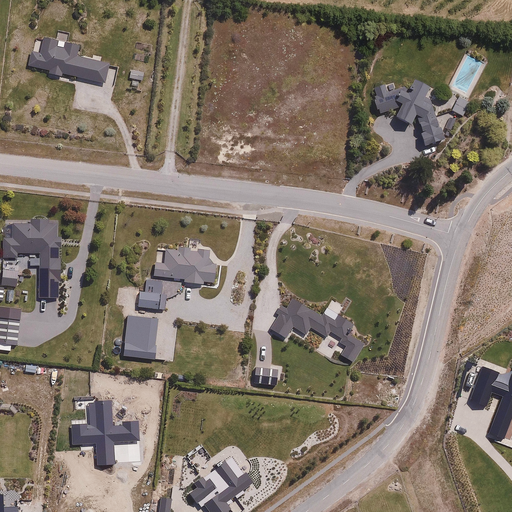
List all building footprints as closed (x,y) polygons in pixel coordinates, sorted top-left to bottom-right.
[(29,67),(51,72),(49,79),(61,82),(63,75),(104,86),(109,65),(75,56),(78,45),(64,42),(62,47),(54,45),(56,38),(45,36),(42,48),(34,46),(29,67)] [(412,129),(416,117),(427,149),(444,144),(424,85),(387,94),(386,88),(372,92),(378,115),(399,108),(394,121),(412,129)] [(469,103),(459,98),(452,114),(463,118),(469,103)] [(17,253),(40,253),(40,283),(61,283),(61,258),(58,258),(58,238),(55,238),(55,224),(7,223),(7,237),(3,237),(3,259),(17,259),(17,253)] [(214,268),(208,267),(210,253),(167,248),(166,262),(154,261),(153,277),(184,281),(184,283),(203,285),(203,283),(212,284),(214,268)] [(17,272),(3,271),(2,287),(16,288),(17,272)] [(160,293),(138,292),(137,309),(159,310),(160,293)] [(329,335),(343,343),(341,346),(345,349),(340,357),(353,365),(364,347),(347,336),(349,334),(346,332),(351,326),(338,318),(334,325),(293,300),(288,310),(284,307),(269,331),(286,342),(293,330),(304,337),(309,329),(326,339),(329,335)]
